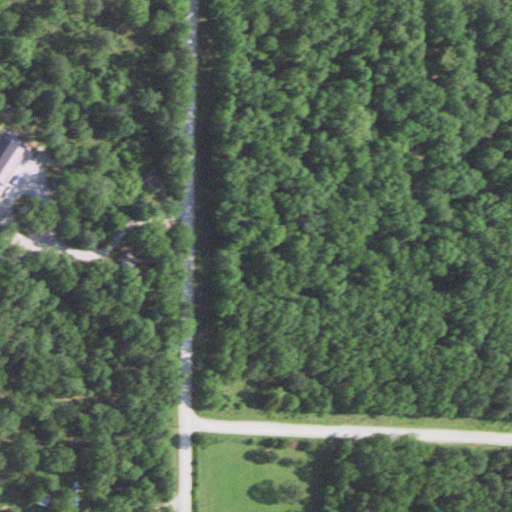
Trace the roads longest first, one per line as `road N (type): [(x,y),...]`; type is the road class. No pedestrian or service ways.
road 1 (residential): [(192,0),(183,511)]
road 2 (residential): [(511,439),(186,420)]
